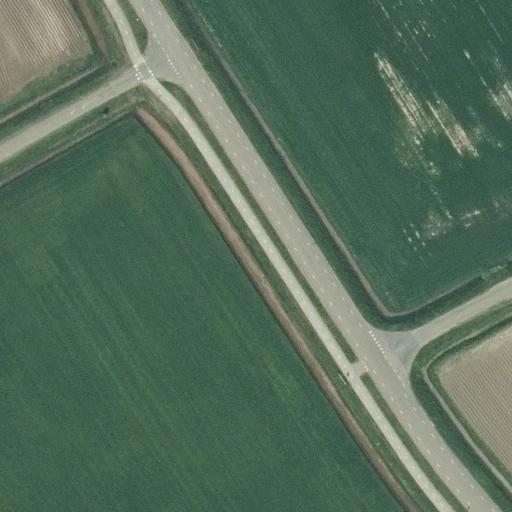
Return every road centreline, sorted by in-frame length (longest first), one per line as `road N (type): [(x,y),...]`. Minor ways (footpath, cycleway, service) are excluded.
road 1 (tertiary): [(375,360),(178,55)]
road 2 (unclassified): [(0,154),(178,55)]
road 3 (tertiary): [(484,511),(375,360)]
road 4 (unclassified): [(375,360),(511,289)]
